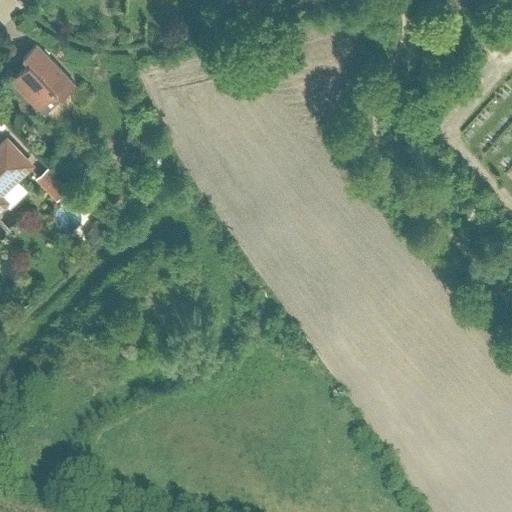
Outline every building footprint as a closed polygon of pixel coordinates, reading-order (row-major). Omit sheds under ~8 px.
[(11,77),(38,106),(44,112),(75,83),(36,42),(23,54),(29,60),(11,77)] [(140,158),(154,156),(155,155),(156,160),(160,160),(159,155),(161,155),(158,136),(137,139),(140,158)] [(0,144),(0,203),(5,199),(0,194),(0,190),(29,163),(6,138),(0,144)] [(74,190),(89,177),(70,155),(55,168),(74,190)] [(35,176),(56,198),(68,187),(47,164),(35,176)]
